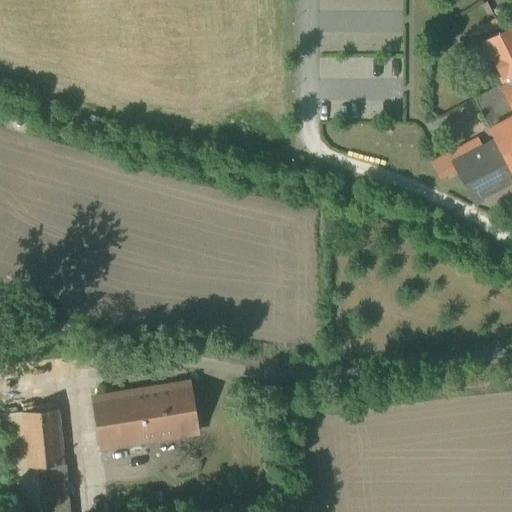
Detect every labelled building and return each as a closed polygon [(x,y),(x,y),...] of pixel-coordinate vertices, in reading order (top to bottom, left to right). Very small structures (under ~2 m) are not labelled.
[(511,24),(484,39),(505,81),(511,94),(511,24)] [(511,94),(505,81),(474,97),(490,128),(499,124),(511,149),(511,94)] [(107,121),(82,114),(80,121),(105,128),(107,121)] [(477,138),(434,160),(429,162),(439,180),(455,171),(450,161),(480,145),(477,138)] [(455,171),(472,196),(511,175),(511,171),(493,139),(480,145),(450,161),(455,171)] [(189,382),(150,388),(158,437),(197,431),(189,382)] [(150,388),(94,397),(101,447),(158,437),(150,388)] [(58,408),(33,410),(42,511),(68,511),(64,463),(63,463),(58,408)] [(42,511),(33,410),(2,413),(11,511),(42,511)]
